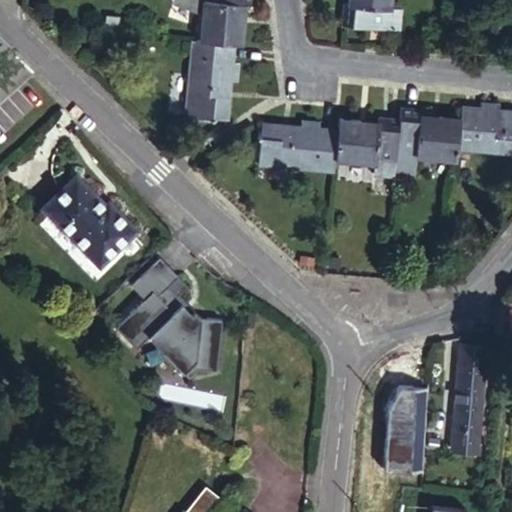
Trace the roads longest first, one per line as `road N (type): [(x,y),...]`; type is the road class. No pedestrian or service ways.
road 1 (residential): [(337,336),(6,29)]
road 2 (residential): [(511,90),(292,65),(286,0)]
road 3 (residential): [(337,336),(433,318),(464,303),(511,251)]
road 4 (residential): [(326,511),(340,392),(337,336)]
